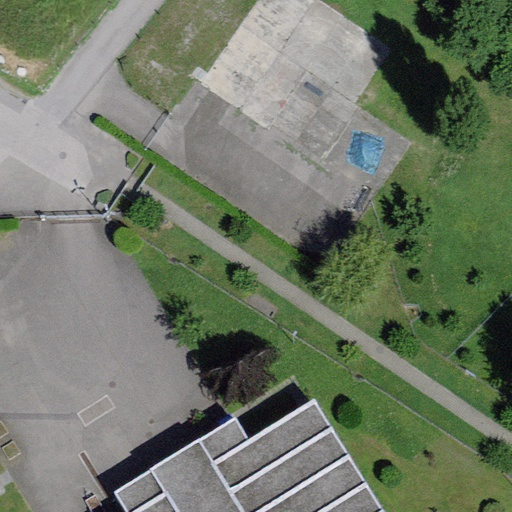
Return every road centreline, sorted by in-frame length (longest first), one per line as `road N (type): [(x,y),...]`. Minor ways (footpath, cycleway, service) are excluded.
road 1 (track): [(511,433),(131,189)]
road 2 (residential): [(35,130),(138,0)]
